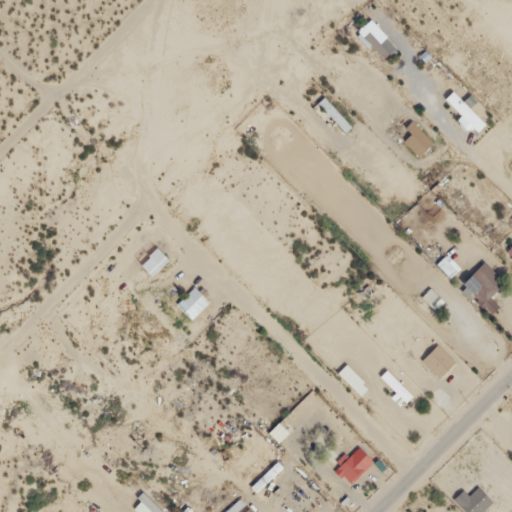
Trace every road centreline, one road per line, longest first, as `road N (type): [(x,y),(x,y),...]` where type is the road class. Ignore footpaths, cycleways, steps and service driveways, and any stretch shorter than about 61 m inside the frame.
road 1 (residential): [(414,469),(50,106)]
road 2 (residential): [(157,0),(0,156)]
road 3 (residential): [(371,511),(511,374)]
